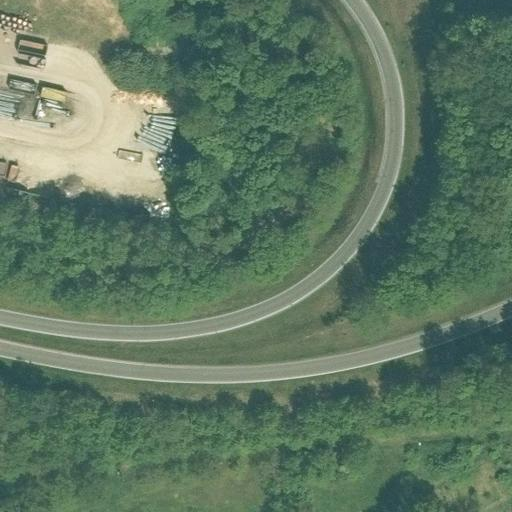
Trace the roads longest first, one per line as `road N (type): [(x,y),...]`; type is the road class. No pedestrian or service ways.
road 1 (primary): [(353,0),(388,64),(396,137),(373,215),(328,271),(248,316),(177,333),(0,318)]
road 2 (primary): [(0,347),(122,371),(267,373),(360,359),(511,307)]
